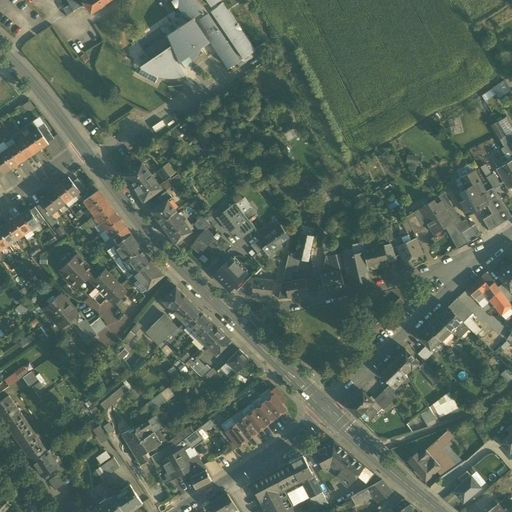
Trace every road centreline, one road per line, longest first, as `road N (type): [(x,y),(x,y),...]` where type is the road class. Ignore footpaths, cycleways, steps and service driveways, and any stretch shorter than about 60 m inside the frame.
road 1 (tertiary): [(325,410),(216,307),(83,148)]
road 2 (residential): [(325,410),(494,243)]
road 3 (residential): [(272,305),(381,287),(494,243)]
road 4 (residential): [(177,511),(325,410)]
road 5 (track): [(369,451),(472,417),(511,385)]
road 6 (tertiary): [(325,410),(438,511)]
road 7 (tertiary): [(83,148),(0,47)]
